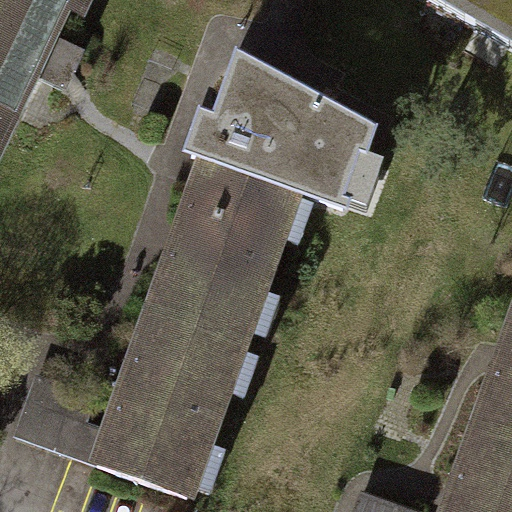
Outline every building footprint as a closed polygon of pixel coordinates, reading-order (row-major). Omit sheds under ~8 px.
[(68,0),(0,0),(0,148),(32,76),(60,89),(68,67),(78,67),(81,57),(78,48),(52,37),(68,0)] [(511,0),(456,0),(511,30),(504,42),(511,46),(511,0)] [(183,154),(202,160),(292,191),(350,207),(377,126),(238,46),(216,112),(201,106),(183,154)] [(432,274),(476,279),(491,162),(447,156),(432,274)] [(202,160),(149,313),(239,344),(292,191),(202,160)] [(149,313),(106,434),(95,467),(185,498),(239,344),(149,313)] [(511,326),(476,431),(511,443),(511,326)] [(14,439),(95,467),(106,434),(81,425),(90,400),(34,380),(14,439)] [(511,511),(511,443),(476,431),(447,511),(511,511)] [(354,511),(408,511),(360,495),(354,511)]
